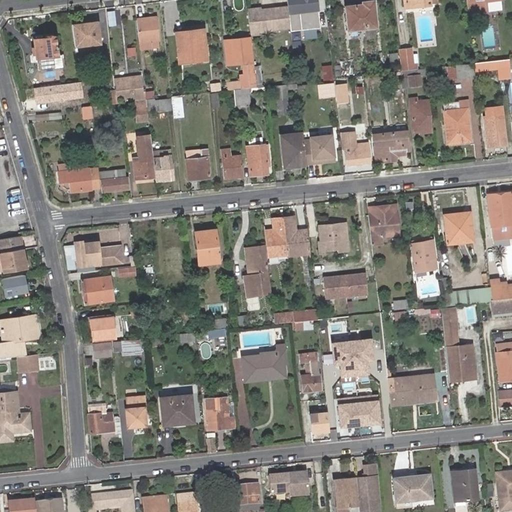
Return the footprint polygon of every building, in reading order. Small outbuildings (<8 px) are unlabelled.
[(293,11),(294,23),(319,20),(316,0),(287,0),(289,12),(293,11)] [(345,6),(347,29),(376,26),(373,0),(362,1),(362,5),(345,6)] [(466,0),(468,12),(501,8),(500,0),(466,0)] [(287,6),(279,7),(281,28),(289,27),(287,6)] [(261,9),(247,11),(250,32),(265,30),(281,28),(279,7),(261,9)] [(155,17),(136,19),(139,42),(150,41),(158,40),(155,17)] [(71,21),(72,45),(103,44),(102,19),(71,21)] [(175,31),(179,57),(190,56),(190,61),(206,59),(203,33),(188,35),(188,30),(175,31)] [(36,68),(53,66),(51,54),(56,54),(54,35),(33,38),(34,46),(35,56),(36,68)] [(241,40),(240,37),(224,39),(226,63),(246,62),(248,83),(254,82),(252,66),(249,39),(241,40)] [(400,50),(402,70),(417,69),(416,63),(413,63),(412,55),(411,49),(400,50)] [(399,68),(397,52),(390,53),(392,69),(399,68)] [(51,54),(53,66),(61,65),(59,53),(56,54),(51,54)] [(508,58),(473,62),(474,71),(476,71),(482,70),(497,68),(498,79),(510,77),(508,58)] [(474,71),(473,62),(462,64),(463,77),(475,76),(474,71)] [(462,64),(447,65),(449,79),(463,77),(462,64)] [(330,65),(321,66),(323,80),(332,79),(330,65)] [(259,66),(253,66),(256,86),(261,86),(259,66)] [(403,72),(401,72),(402,87),(411,86),(411,84),(421,83),(419,76),(426,75),(426,69),(417,70),(403,72)] [(125,94),(126,102),(133,101),(144,100),(146,100),(145,91),(142,92),(141,76),(115,78),(117,95),(125,94)] [(345,79),(335,80),(337,97),(338,97),(338,102),(346,101),(345,96),(346,96),(345,79)] [(241,81),(227,82),(228,90),(233,90),(236,89),(242,89),(241,81)] [(276,99),(277,114),(288,113),(286,98),(287,98),(285,84),(274,86),(276,99)] [(333,84),(318,86),(319,99),(334,97),(333,84)] [(163,88),(154,89),(155,96),(164,95),(163,88)] [(236,89),(233,90),(234,102),(234,105),(249,103),(249,100),(247,88),(242,89),(236,89)] [(115,89),(108,90),(109,104),(116,103),(115,89)] [(154,89),(147,90),(148,97),(155,96),(154,89)] [(82,107),(84,107),(82,92),(63,94),(64,100),(53,101),(52,95),(34,97),(38,109),(65,106),(65,109),(82,107)] [(180,97),(172,98),(174,118),(182,117),(180,97)] [(413,131),(419,130),(432,129),(429,100),(417,102),(417,98),(409,99),(413,131)] [(149,99),(146,100),(146,107),(155,105),(156,112),(171,110),(169,99),(149,101),(149,99)] [(466,101),(458,102),(458,110),(467,108),(466,101)] [(443,103),(447,143),(470,141),(467,108),(458,110),(458,102),(443,103)] [(84,107),(82,107),(83,119),(92,117),(91,106),(84,107)] [(145,107),(145,106),(134,107),(136,121),(147,121),(145,107)] [(495,137),(504,136),(501,107),(482,109),(486,146),(496,145),(495,137)] [(60,112),(35,114),(36,121),(61,119),(60,112)] [(406,131),(399,132),(373,135),(376,162),(395,159),(394,154),(403,154),(403,151),(403,145),(407,145),(406,131)] [(303,144),(302,133),(280,136),(282,157),(289,157),(290,166),(305,164),(303,144)] [(311,143),(303,144),(305,164),(314,163),(313,158),(334,156),(332,135),(310,137),(311,143)] [(153,160),(150,136),(137,138),(138,145),(140,161),(133,162),(135,180),(153,178),(151,160),(153,160)] [(505,144),(504,136),(495,137),(496,145),(505,144)] [(248,139),(248,146),(262,145),(261,138),(248,139)] [(354,139),(346,140),(343,141),(345,165),(370,162),(369,142),(366,143),(355,144),(354,139)] [(269,164),(269,158),(266,158),(265,145),(262,145),(248,146),(251,174),(268,173),(267,164),(269,164)] [(202,159),(186,160),(189,180),(209,177),(206,149),(200,149),(202,159)] [(243,176),(241,156),(230,157),(229,149),(221,150),(225,178),(243,176)] [(153,163),(155,181),(167,179),(166,175),(174,175),(171,153),(163,154),(164,161),(157,162),(153,163)] [(100,180),(98,168),(80,170),(68,171),(67,166),(62,166),(62,172),(58,172),(59,184),(62,184),(62,187),(67,190),(70,190),(71,192),(101,189),(100,181),(100,180)] [(124,169),(99,172),(100,180),(100,181),(102,181),(114,180),(113,174),(119,174),(119,179),(125,178),(124,169)] [(103,192),(128,189),(127,178),(125,178),(119,179),(119,174),(113,174),(114,180),(102,181),(102,189),(103,192)] [(511,194),(511,192),(488,194),(490,225),(492,239),(511,236),(511,194)] [(368,214),(372,245),(382,243),(381,236),(399,234),(397,215),(396,205),(376,206),(377,213),(368,214)] [(454,219),(454,214),(442,215),(445,243),(472,240),(470,217),(454,219)] [(286,250),(286,253),(301,252),(301,254),(309,253),(307,230),(295,231),(294,218),(283,219),(286,250)] [(286,250),(283,219),(272,219),(273,228),(274,235),(271,236),(270,228),(264,229),(266,252),(286,250)] [(345,223),(319,226),(320,242),(318,242),(318,253),(324,252),(324,250),(337,249),(337,251),(348,250),(345,223)] [(198,263),(218,261),(215,230),(195,232),(198,263)] [(0,253),(22,249),(20,235),(7,238),(0,238),(0,253)] [(434,267),(432,240),(411,242),(414,270),(434,267)] [(87,266),(95,265),(96,265),(121,262),(120,247),(95,250),(94,241),(84,241),(74,242),(74,246),(75,254),(76,258),(77,267),(87,266)] [(74,246),(65,247),(68,267),(73,266),(72,259),(76,258),(75,254),(74,246)] [(254,251),(253,247),(244,248),(248,275),(242,276),(244,295),(257,294),(256,283),(263,282),(268,281),(268,280),(265,252),(265,250),(254,251)] [(23,257),(22,249),(0,253),(1,259),(0,259),(0,270),(22,267),(20,258),(23,257)] [(447,260),(439,261),(441,277),(446,277),(449,276),(447,260)] [(121,277),(136,275),(136,267),(121,269),(121,277)] [(324,297),(367,293),(364,270),(322,274),(324,297)] [(25,273),(0,275),(0,278),(1,293),(26,291),(25,273)] [(101,278),(80,281),(84,303),(109,300),(111,300),(109,277),(106,277),(101,278)] [(438,277),(440,290),(447,289),(446,277),(441,277),(438,277)] [(256,283),(257,294),(269,293),(268,281),(263,282),(256,283)] [(498,282),(491,283),(492,299),(508,297),(506,285),(506,281),(498,282)] [(490,287),(440,292),(441,305),(457,303),(458,303),(491,299),(490,287)] [(249,309),(261,306),(259,294),(247,296),(249,309)] [(511,298),(491,301),(491,313),(498,312),(498,308),(511,306),(511,298)] [(392,300),(393,308),(406,307),(406,299),(392,300)] [(137,306),(130,307),(131,317),(138,316),(137,306)] [(443,346),(448,380),(472,377),(468,343),(452,345),(451,330),(456,329),(454,307),(440,309),(443,331),(445,346),(443,346)] [(177,310),(178,324),(187,323),(186,309),(177,310)] [(315,309),(292,312),(293,321),(316,319),(315,309)] [(437,309),(429,310),(429,317),(438,316),(437,309)] [(292,312),(273,314),(274,323),(291,321),(293,321),(292,312)] [(245,314),(237,316),(238,324),(247,322),(245,314)] [(0,341),(0,356),(24,354),(23,346),(22,346),(21,339),(39,336),(36,316),(1,321),(4,341),(0,341)] [(90,319),(91,323),(95,323),(96,331),(92,331),(93,340),(114,338),(112,317),(90,319)] [(333,317),(316,319),(317,328),(334,326),(333,317)] [(210,328),(226,327),(225,319),(209,320),(209,328),(210,328)] [(311,320),(294,322),(295,330),(312,328),(311,320)] [(193,332),(194,341),(211,339),(211,330),(193,332)] [(369,337),(328,341),(330,364),(337,364),(338,372),(365,369),(364,360),(371,360),(369,337)] [(112,342),(112,352),(120,351),(119,341),(112,342)] [(499,379),(511,378),(510,374),(511,373),(511,342),(495,345),(499,379)] [(110,355),(108,343),(92,345),(93,357),(110,355)] [(283,348),(244,352),(246,374),(286,371),(283,348)] [(311,353),(303,354),(298,354),(299,363),(309,362),(310,375),(300,376),(302,392),(320,390),(318,371),(317,371),(315,352),(311,353)] [(35,354),(19,355),(16,356),(18,371),(21,371),(36,370),(35,354)] [(409,398),(435,395),(433,374),(407,377),(408,383),(394,384),(393,378),(387,378),(390,405),(410,403),(409,398)] [(0,383),(0,431),(11,430),(10,422),(28,420),(27,404),(16,404),(14,382),(0,383)] [(511,387),(499,387),(498,403),(511,403),(511,387)] [(192,421),(189,393),(159,396),(161,419),(183,417),(184,422),(192,421)] [(124,409),(126,423),(134,422),(135,426),(144,425),(143,407),(137,407),(136,399),(125,400),(126,408),(124,409)] [(376,399),(335,403),(338,428),(379,424),(376,399)] [(227,419),(226,403),(203,405),(206,431),(234,428),(233,419),(227,419)] [(88,407),(88,414),(98,413),(98,406),(88,407)] [(326,411),(309,413),(312,433),(329,431),(326,411)] [(89,431),(90,433),(112,431),(111,418),(110,412),(105,413),(98,413),(88,414),(88,415),(89,431)] [(111,418),(112,431),(119,430),(118,417),(111,418)] [(205,438),(206,453),(214,452),(213,438),(205,438)] [(376,463),(363,465),(364,477),(375,476),(377,476),(376,463)] [(478,498),(474,469),(461,470),(460,473),(451,474),(454,502),(478,498)] [(511,473),(509,474),(508,471),(496,472),(499,508),(511,506),(511,473)] [(267,475),(268,493),(288,492),(286,473),(267,475)] [(409,480),(409,476),(408,473),(392,474),(393,481),(409,480)] [(394,501),(431,497),(429,474),(409,476),(409,480),(393,481),(394,501)] [(364,477),(354,478),(357,503),(357,511),(378,511),(377,501),(375,476),(364,477)] [(357,511),(357,503),(354,478),(333,480),(335,511),(357,511)] [(257,502),(258,502),(257,487),(250,487),(250,485),(240,486),(240,489),(232,489),(234,504),(257,502)] [(132,489),(90,493),(91,509),(100,508),(99,496),(132,493),(132,489)] [(133,511),(132,493),(99,496),(100,508),(121,507),(121,511),(133,511)] [(197,511),(196,493),(174,495),(176,511),(197,511)] [(143,509),(143,511),(166,511),(165,495),(144,498),(146,509),(143,509)] [(8,511),(33,511),(32,500),(8,503),(8,511)] [(60,511),(59,500),(36,502),(36,511),(60,511)] [(234,504),(231,504),(231,511),(232,511),(258,510),(257,502),(234,504)]
